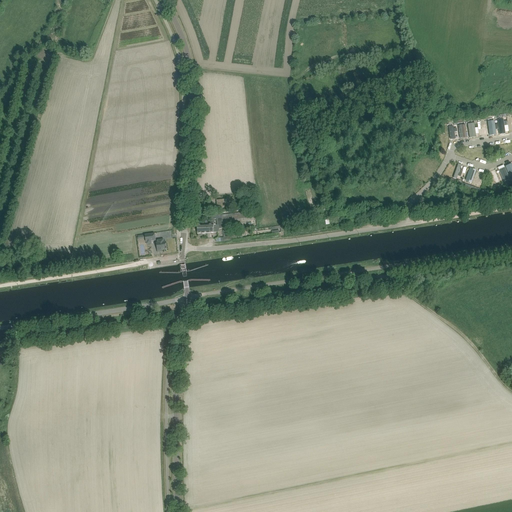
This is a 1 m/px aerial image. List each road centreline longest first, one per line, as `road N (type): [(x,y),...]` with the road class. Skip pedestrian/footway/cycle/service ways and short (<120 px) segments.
road 1 (unclassified): [(182,248),(409,224),(408,206),(450,155)]
road 2 (tertiary): [(177,511),(176,383),(187,297),(181,255)]
road 3 (tertiary): [(182,248),(192,85),(165,0)]
road 4 (track): [(319,277),(388,278),(461,333),(511,390)]
road 5 (track): [(0,286),(138,263)]
